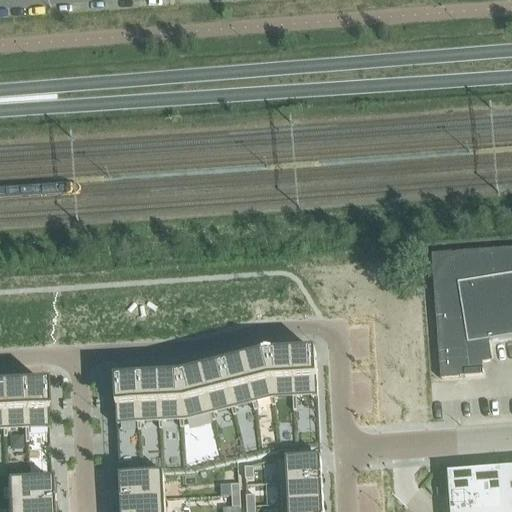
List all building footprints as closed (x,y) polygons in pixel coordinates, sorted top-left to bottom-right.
[(511,249),(431,255),(440,380),(483,377),(483,371),(478,371),(478,364),(492,362),(489,342),(511,338),(511,249)] [(316,353),(293,355),(295,402),(318,401),(316,353)] [(293,355),(271,356),(274,403),(295,402),(293,355)] [(266,356),(243,362),(255,407),(269,403),(274,403),(271,356),(266,356)] [(243,362),(222,367),(234,412),(255,407),(243,362)] [(222,367),(201,373),(213,417),(234,412),(222,367)] [(181,378),(183,425),(184,425),(213,417),(201,373),(181,378)] [(181,378),(159,379),(162,426),(183,425),(181,378)] [(159,379),(138,380),(140,427),(162,426),(159,379)] [(138,380),(115,381),(117,428),(140,427),(138,380)] [(45,385),(22,386),(25,433),(27,433),(48,432),(45,385)] [(22,386),(1,387),(3,434),(23,433),(25,433),(22,386)] [(140,427),(117,428),(120,479),(164,476),(192,475),(282,454),(321,452),(318,401),(295,402),(274,403),(269,403),(255,407),(234,412),(213,417),(184,425),(183,425),(162,426),(140,427)] [(0,484),(6,484),(50,482),(48,432),(27,433),(25,433),(23,433),(3,434),(0,434),(0,484)] [(288,484),(278,484),(278,485),(322,483),(321,460),(287,462),(288,484)] [(253,469),(245,469),(245,481),(254,480),(253,469)] [(511,470),(499,471),(502,511),(511,511),(511,470)] [(501,511),(502,511),(499,471),(448,475),(451,511),(501,511)] [(120,479),(116,479),(117,494),(121,494),(121,503),(117,503),(117,504),(166,501),(164,476),(120,479)] [(6,484),(0,484),(0,508),(0,510),(7,510),(56,507),(56,506),(52,506),(51,498),(55,497),(54,482),(50,482),(6,484)] [(322,483),(278,485),(279,507),(323,505),(322,483)] [(240,486),(231,487),(232,498),(240,498),(240,486)] [(255,497),(246,497),(247,509),(255,508),(255,497)] [(240,498),(232,498),(232,510),(241,509),(240,498)] [(166,511),(166,501),(117,504),(117,511),(166,511)]
